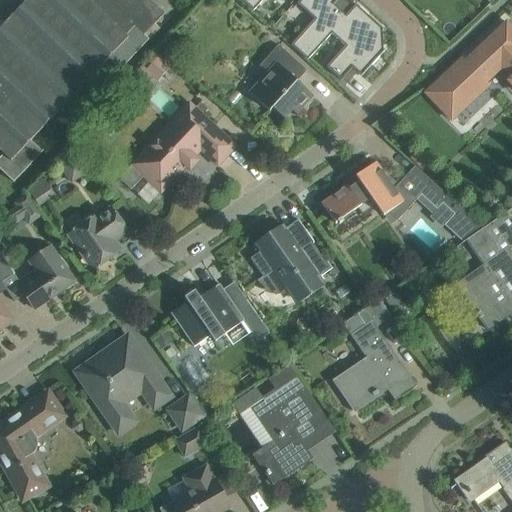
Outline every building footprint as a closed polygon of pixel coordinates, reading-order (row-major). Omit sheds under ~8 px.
[(148,0),(0,0),(0,152),(3,155),(0,157),(0,170),(13,183),(43,151),(32,140),(107,61),(118,72),(148,40),(144,35),(164,14),(148,0)] [(291,0),(293,2),(294,0),(239,0),(252,11),(262,0),(291,0)] [(337,0),(301,0),(296,6),(314,21),(291,47),(307,61),(330,34),(346,16),(333,5),(337,0)] [(382,30),(355,6),(346,16),(330,34),(345,48),(326,68),(341,82),(352,69),(361,77),(383,52),(382,30)] [(511,29),(506,23),(464,62),(461,59),(425,94),(451,121),(487,87),(485,84),(500,69),(511,80),(509,82),(511,84),(511,29)] [(296,82),(306,71),(278,46),(259,67),(267,74),(249,94),(269,112),(272,109),(284,119),(291,111),(296,115),(312,97),(296,82)] [(159,55),(145,71),(154,79),(160,79),(171,66),(159,55)] [(189,104),(119,179),(130,190),(143,177),(161,193),(186,166),(189,169),(188,170),(190,171),(199,161),(197,160),(196,161),(193,158),(200,151),(217,166),(235,147),(189,104)] [(55,159),(52,161),(61,174),(63,172),(71,183),(82,175),(84,177),(97,169),(78,142),(55,159)] [(447,222),(444,226),(453,234),(462,243),(468,239),(482,229),(432,183),(414,167),(393,190),(375,163),(355,177),(359,182),(349,189),(347,186),(321,205),(335,224),(358,209),(363,217),(376,207),(383,217),(388,213),(397,221),(421,195),(429,203),(429,204),(436,210),(442,205),(453,215),(447,222)] [(28,195),(19,201),(15,204),(21,212),(25,210),(27,213),(36,207),(28,195)] [(126,232),(115,215),(110,210),(98,218),(97,216),(69,236),(70,237),(71,236),(77,245),(93,268),(92,269),(93,270),(120,250),(120,249),(118,250),(112,241),(126,232)] [(455,283),(477,315),(488,331),(506,319),(505,317),(511,312),(511,256),(507,249),(511,245),(511,216),(508,211),(482,229),(468,239),(484,263),(455,283)] [(326,285),(320,278),(332,269),(322,256),(321,257),(312,244),(314,243),(298,220),(281,232),(283,236),(278,239),(277,238),(273,238),(269,240),(268,244),(269,246),(250,259),(262,277),(257,281),(258,283),(260,285),(263,287),(265,289),(263,292),(272,295),(280,295),(287,293),(295,306),(326,285)] [(0,281),(1,283),(15,274),(2,257),(4,249),(0,243),(0,281)] [(33,270),(15,282),(24,295),(35,310),(75,282),(64,266),(51,246),(27,262),(33,270)] [(0,300),(0,286),(2,285),(1,283),(0,281),(0,333),(2,333),(1,331),(15,321),(3,305),(0,300)] [(187,302),(170,314),(182,330),(193,347),(210,336),(215,343),(225,336),(224,335),(241,323),(251,338),(264,329),(240,294),(230,301),(228,297),(223,290),(219,285),(199,298),(194,291),(184,298),(187,302)] [(394,309),(402,303),(394,292),(386,298),(394,309)] [(367,361),(336,382),(343,393),(354,409),(386,388),(395,401),(416,387),(376,328),(391,318),(380,301),(379,300),(342,324),(367,361)] [(77,373),(88,389),(118,433),(134,422),(121,405),(142,390),(154,408),(169,397),(128,338),(77,373)] [(305,451),(292,431),(320,412),(289,367),(271,380),(278,390),(263,399),(255,388),(232,404),(240,415),(251,408),(274,441),(254,455),(273,484),(291,472),(286,464),(305,451)] [(35,438),(34,437),(64,416),(48,393),(0,426),(0,459),(23,500),(47,487),(30,455),(32,454),(33,453),(34,452),(35,451),(35,450),(36,448),(36,447),(36,445),(36,443),(36,442),(36,440),(35,439),(35,438)] [(168,411),(182,431),(202,417),(188,397),(168,411)] [(184,459),(209,445),(199,427),(174,441),(184,459)] [(511,503),(511,453),(504,443),(484,457),(488,462),(450,488),(451,489),(457,485),(464,494),(467,492),(473,501),(499,482),(503,489),(502,490),(511,503)] [(191,493),(173,503),(161,510),(162,511),(222,511),(230,508),(221,490),(215,480),(214,480),(206,466),(183,479),(191,493)]
